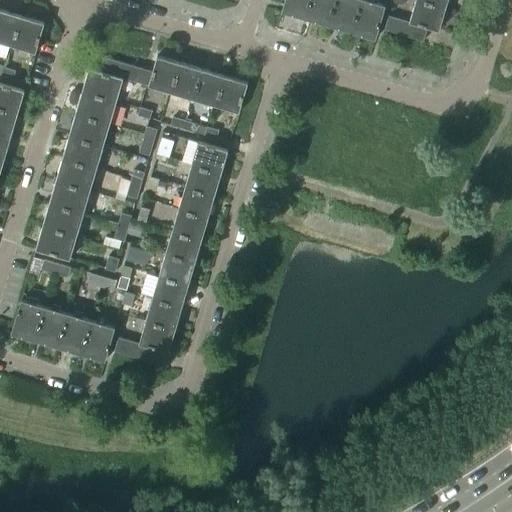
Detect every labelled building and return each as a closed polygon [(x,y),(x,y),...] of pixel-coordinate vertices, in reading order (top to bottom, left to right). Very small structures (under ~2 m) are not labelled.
[(284,0),(281,12),(306,19),(311,0),(284,0)] [(311,0),(306,19),(329,26),(336,0),(311,0)] [(336,0),(329,26),(352,32),(361,0),(336,0)] [(366,0),(361,0),(352,32),(375,39),(380,20),(385,5),(366,0)] [(415,0),(409,22),(427,27),(438,31),(445,8),(417,0),(415,0)] [(417,0),(445,8),(447,0),(417,0)] [(18,15),(0,10),(0,42),(9,45),(18,15)] [(44,23),(18,15),(9,45),(35,53),(44,23)] [(384,30),(397,33),(401,20),(388,16),(384,30)] [(401,20),(397,33),(423,41),(427,27),(409,22),(401,20)] [(152,71),(150,71),(146,85),(168,92),(177,62),(156,56),(152,71)] [(99,71),(122,78),(125,79),(129,65),(103,57),(99,71)] [(199,69),(177,62),(168,92),(190,98),(199,69)] [(150,71),(129,65),(125,79),(146,85),(150,71)] [(3,67),(0,75),(12,79),(15,71),(3,67)] [(88,68),(82,91),(116,101),(122,78),(99,71),(88,68)] [(222,75),(199,69),(190,98),(213,105),(222,75)] [(247,83),(222,75),(213,105),(238,112),(247,83)] [(0,83),(0,108),(17,113),(23,90),(10,86),(0,83)] [(82,91),(75,113),(109,124),(116,101),(82,91)] [(0,108),(0,132),(10,136),(17,113),(0,108)] [(137,116),(149,119),(151,111),(139,108),(137,116)] [(75,113),(68,136),(102,146),(109,124),(75,113)] [(170,125),(182,128),(184,120),(172,117),(170,125)] [(184,120),(182,128),(194,132),(196,124),(184,120)] [(146,126),(142,139),(153,142),(156,129),(146,126)] [(204,135),(216,139),(218,130),(206,127),(204,135)] [(0,132),(0,157),(4,158),(10,136),(0,132)] [(68,136),(62,158),(96,169),(102,146),(68,136)] [(156,154),(168,157),(173,141),(161,138),(156,154)] [(153,142),(142,139),(138,152),(149,155),(153,142)] [(198,141),(191,165),(221,173),(227,150),(214,146),(198,141)] [(62,158),(55,181),(89,192),(96,169),(62,158)] [(191,165),(184,187),(214,195),(221,173),(191,165)] [(133,169),(130,182),(140,185),(144,172),(133,169)] [(146,189),(154,191),(157,180),(150,177),(146,189)] [(55,181),(48,204),(83,214),(89,192),(55,181)] [(140,185),(130,182),(126,195),(136,198),(140,185)] [(184,187),(178,209),(208,217),(214,195),(184,187)] [(48,204),(42,226),(76,237),(83,214),(48,204)] [(140,208),(137,220),(145,222),(148,211),(140,208)] [(178,209),(172,230),(202,238),(208,217),(178,209)] [(121,212),(117,225),(127,228),(131,215),(121,212)] [(127,228),(117,225),(113,239),(124,242),(127,228)] [(76,237),(42,226),(35,249),(46,252),(69,259),(76,237)] [(172,230),(165,254),(195,262),(202,238),(172,230)] [(143,263),(147,250),(130,245),(126,258),(143,263)] [(165,254),(158,276),(188,284),(195,262),(165,254)] [(108,256),(105,269),(115,272),(119,259),(108,256)] [(40,270),(54,274),(57,264),(43,260),(40,270)] [(57,264),(54,274),(67,277),(70,268),(57,264)] [(87,284),(100,288),(103,277),(90,273),(87,284)] [(120,276),(118,282),(117,287),(125,290),(128,278),(120,276)] [(158,276),(152,299),(181,307),(188,284),(158,276)] [(103,277),(100,288),(113,292),(116,281),(103,277)] [(121,303),(131,306),(134,294),(124,291),(121,303)] [(152,299),(145,320),(175,329),(181,307),(152,299)] [(11,333),(35,341),(45,307),(21,300),(11,333)] [(35,341),(59,347),(69,314),(45,307),(35,341)] [(59,347),(82,354),(92,321),(69,314),(59,347)] [(145,320),(139,343),(156,349),(168,352),(175,329),(145,320)] [(92,321),(82,354),(104,361),(114,327),(92,321)] [(113,351),(128,355),(131,344),(117,340),(113,351)] [(131,344),(128,355),(152,363),(156,349),(139,343),(138,346),(131,344)]
